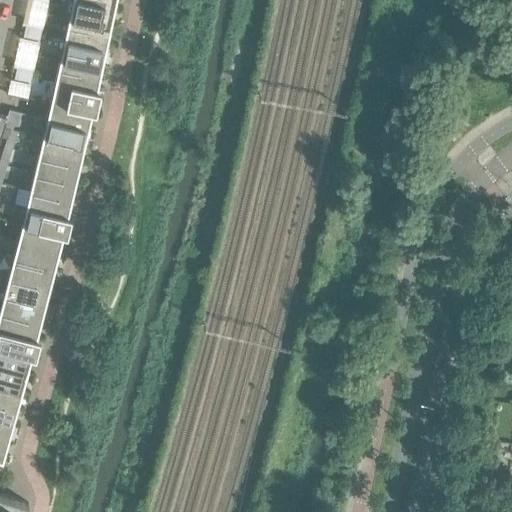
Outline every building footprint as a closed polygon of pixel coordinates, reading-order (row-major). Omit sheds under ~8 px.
[(98,0),(71,0),(68,17),(110,26),(115,4),(98,0)] [(64,38),(106,47),(110,26),(68,17),(64,38)] [(26,22),(24,29),(40,33),(42,25),(26,22)] [(40,33),(24,29),(22,37),(39,41),(40,33)] [(59,59),(101,68),(106,47),(64,38),(59,59)] [(55,80),(97,89),(101,68),(59,59),(55,80)] [(17,64),(15,72),(31,75),(33,67),(17,64)] [(31,75),(15,72),(13,80),(29,83),(31,75)] [(92,112),(97,89),(55,80),(50,103),(92,112)] [(7,116),(4,125),(9,127),(10,125),(15,109),(9,108),(8,111),(7,116)] [(47,117),(42,136),(84,145),(89,127),(47,117)] [(6,139),(13,141),(17,130),(9,127),(6,139)] [(38,153),(80,163),(84,145),(42,136),(38,153)] [(2,150),(10,153),(13,141),(6,139),(2,150)] [(0,156),(0,162),(6,164),(10,153),(2,150),(0,156)] [(34,171),(76,180),(80,163),(38,153),(34,171)] [(30,188),(72,198),(76,180),(34,171),(30,188)] [(26,206),(68,215),(72,198),(30,188),(26,206)] [(63,234),(68,215),(26,206),(21,225),(63,234)] [(18,239),(13,257),(54,268),(59,249),(18,239)] [(8,275),(50,285),(54,268),(13,257),(8,275)] [(4,292),(45,303),(50,285),(8,275),(4,292)] [(0,306),(0,309),(41,320),(45,303),(4,292),(0,306)] [(0,328),(36,338),(41,320),(0,309),(0,328)] [(0,348),(32,356),(36,338),(0,328),(0,348)] [(0,383),(22,390),(30,361),(32,356),(0,348),(0,383)] [(0,402),(17,407),(22,390),(0,383),(0,402)] [(0,420),(12,424),(17,407),(0,402),(0,420)] [(0,439),(8,442),(12,424),(0,420),(0,439)] [(0,511),(25,511),(28,502),(22,500),(0,493),(0,492),(0,511)]
